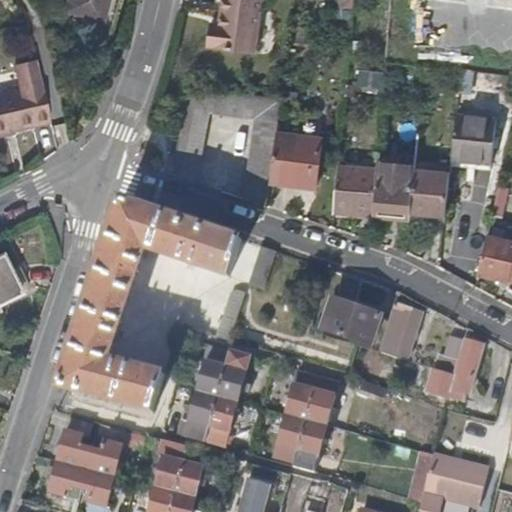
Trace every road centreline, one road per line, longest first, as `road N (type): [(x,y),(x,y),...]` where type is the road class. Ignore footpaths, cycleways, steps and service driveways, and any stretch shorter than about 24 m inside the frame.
road 1 (residential): [(511,341),(396,278),(130,178),(107,162)]
road 2 (unknown): [(157,428),(205,340),(348,379)]
road 3 (residential): [(30,391),(107,162)]
road 4 (residential): [(107,162),(148,0)]
road 5 (unclassified): [(30,391),(157,428)]
